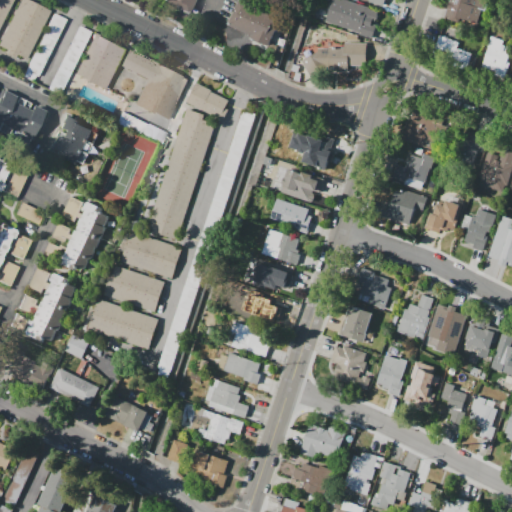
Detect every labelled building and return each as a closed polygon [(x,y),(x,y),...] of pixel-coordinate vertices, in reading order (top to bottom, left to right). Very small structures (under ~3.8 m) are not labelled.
[(0,41),(20,0),(29,0),(43,7),(50,11),(26,59),(17,55),(15,58),(6,53),(8,50),(0,46),(0,41)] [(0,0),(15,0),(0,31),(0,0)] [(193,0),(188,13),(163,1),(163,0),(193,0)] [(230,26),(232,22),(230,22),(240,0),(281,19),(268,46),(250,37),(251,35),(230,26)] [(326,22),(333,0),(347,0),(369,7),(369,9),(378,12),(375,18),(374,18),(372,23),(377,25),(372,39),(359,35),(359,33),(326,22)] [(450,0),(484,0),(477,24),(463,19),(461,23),(444,18),(450,0)] [(53,14),(65,19),(37,77),(35,76),(33,81),(23,76),(53,14)] [(442,34),(444,28),(443,27),(444,22),(463,28),(459,39),(442,34)] [(47,89),(78,26),(91,32),(60,95),(47,89)] [(75,74),(95,33),(119,45),(126,48),(106,89),(75,74)] [(344,43),(347,43),(347,34),(358,35),(358,43),(367,43),(367,66),(348,65),(348,68),(329,67),(329,65),(324,65),(308,74),(309,76),(304,79),(295,62),(300,59),(301,61),(319,51),(319,48),(330,48),(330,47),(344,47),(344,43)] [(441,34),(451,38),(451,40),(459,42),(457,49),(477,55),(474,67),(453,61),(455,54),(436,49),(441,34)] [(511,54),(504,78),(495,75),(496,72),(482,68),(492,37),(504,41),(502,45),(511,47),(511,54)] [(130,50),(158,63),(157,64),(165,68),(187,79),(168,119),(136,104),(149,78),(123,65),(130,50)] [(196,82),(212,90),(211,92),(214,93),(220,96),(231,101),(222,120),(186,102),(196,82)] [(0,124),(0,96),(3,90),(14,96),(0,124)] [(0,124),(14,96),(24,101),(7,135),(0,131),(0,124)] [(17,140),(7,135),(24,101),(34,105),(17,140)] [(34,105),(46,112),(41,123),(43,124),(40,131),(37,130),(32,140),(30,139),(29,146),(17,140),(34,105)] [(187,109),(205,115),(204,119),(216,123),(177,240),(147,230),(187,109)] [(255,114),(167,380),(155,376),(243,109),(255,114)] [(405,140),(407,134),(403,133),(412,109),(447,122),(437,151),(405,140)] [(123,112),(166,133),(160,145),(158,144),(122,127),(117,125),(123,112)] [(59,127),(65,114),(76,119),(77,117),(85,121),(84,123),(93,128),(93,129),(92,131),(98,134),(94,144),(59,127)] [(94,144),(89,154),(54,137),(59,127),(94,144)] [(295,130),(322,138),(323,135),(336,139),(332,151),(334,152),(330,168),(303,160),(306,151),(290,146),(295,130)] [(485,137),(480,151),(477,150),(473,164),(459,160),(469,132),(485,137)] [(89,154),(84,164),(77,160),(76,164),(66,159),(65,162),(57,158),(58,155),(48,150),(54,137),(89,154)] [(511,151),(511,160),(501,192),(480,184),(483,175),(481,174),(488,152),(497,155),(500,147),(511,151)] [(393,177),(397,165),(406,168),(408,160),(410,161),(412,155),(422,158),(424,153),(435,156),(431,168),(429,168),(425,182),(406,176),(405,181),(393,177)] [(16,198),(4,192),(9,182),(3,179),(1,183),(3,185),(0,191),(0,160),(27,173),(16,198)] [(281,192),(284,185),(283,184),(285,178),(286,178),(289,170),(302,174),(302,172),(312,175),(311,179),(316,180),(317,177),(325,180),(321,193),(315,191),(311,202),(281,192)] [(396,187),(427,197),(423,211),(416,209),(410,226),(386,218),(387,217),(379,215),(383,202),(390,204),(396,187)] [(62,216),(71,196),(82,202),(82,204),(74,221),(62,216)] [(277,199),(308,210),(306,216),(311,218),(306,233),(294,229),(295,227),(271,218),(277,199)] [(463,204),(454,230),(448,228),(447,231),(440,229),(438,232),(425,228),(430,213),(429,213),(433,199),(446,203),(447,199),(463,204)] [(20,201),(45,213),(39,226),(14,214),(20,201)] [(88,202),(102,208),(100,213),(110,217),(85,270),(77,266),(75,270),(69,267),(61,263),(63,259),(61,258),(63,254),(65,255),(70,246),(68,245),(71,239),(73,240),(74,237),(73,236),(76,230),(77,230),(80,225),(78,224),(81,218),(82,219),(86,210),(84,209),(87,203),(88,203),(88,202)] [(464,241),(473,215),(476,217),(479,209),(497,215),(494,225),(492,224),(483,252),(472,248),(474,244),(464,241)] [(511,265),(490,258),(503,216),(511,218),(511,265)] [(0,223),(5,226),(16,231),(15,233),(30,241),(22,259),(10,253),(12,249),(7,247),(0,263),(4,265),(6,261),(18,267),(9,286),(0,282),(0,223)] [(71,229),(64,242),(52,237),(58,223),(71,229)] [(270,228),(300,239),(296,249),(299,250),(298,254),(300,255),(297,265),(282,260),(283,257),(269,252),(271,245),(265,243),(270,228)] [(130,231),(184,249),(174,279),(120,261),(124,251),(120,250),(124,240),(127,241),(130,231)] [(49,242),(62,248),(56,260),(44,254),(49,242)] [(294,272),(289,288),(277,284),(275,288),(263,284),(263,283),(253,280),(259,260),(294,272)] [(165,282),(155,312),(104,295),(107,285),(103,283),(105,275),(110,276),(114,265),(165,282)] [(38,267),(51,273),(42,292),(29,286),(38,267)] [(363,267),(375,272),(375,274),(389,279),(387,285),(392,287),(384,310),(367,304),(367,302),(358,299),(363,284),(358,282),(363,267)] [(54,273),(65,278),(66,278),(65,281),(79,288),(54,342),(44,337),(42,341),(28,335),(30,331),(27,329),(29,325),(32,326),(36,317),(35,316),(38,310),(39,311),(41,308),(39,307),(42,301),(44,302),(46,296),(45,296),(48,289),(49,290),(53,282),(50,281),(54,273)] [(280,312),(283,299),(261,294),(260,296),(246,293),(242,310),(269,316),(271,310),(280,312)] [(19,307),(26,294),(38,300),(32,313),(19,307)] [(397,331),(405,309),(408,309),(410,304),(417,306),(421,294),(434,299),(428,317),(430,317),(422,340),(397,331)] [(158,319),(148,349),(88,329),(91,318),(88,317),(91,307),(94,309),(98,299),(158,319)] [(456,354),(438,348),(441,339),(429,335),(439,303),(449,307),(450,304),(459,307),(458,310),(469,313),(456,354)] [(373,313),(363,342),(340,334),(350,305),(373,313)] [(17,313),(29,319),(23,332),(11,326),(17,313)] [(465,347),(476,317),(486,320),(484,328),(487,329),(488,325),(500,329),(495,343),(492,342),(486,359),(477,355),(478,350),(475,349),(474,351),(465,347)] [(234,321),(259,330),(258,335),(261,336),(259,342),(270,345),(265,358),(231,346),(236,332),(230,330),(234,321)] [(74,334),(90,342),(81,359),(65,351),(74,334)] [(13,375),(17,367),(4,360),(12,345),(26,352),(25,355),(37,361),(36,364),(51,372),(42,390),(13,375)] [(344,345),(368,354),(365,361),(368,362),(364,373),(362,372),(360,377),(362,378),(363,376),(371,379),(367,390),(352,385),(352,386),(332,379),(337,363),(331,361),(336,345),(343,348),(344,345)] [(501,349),(506,351),(507,349),(511,350),(511,374),(501,371),(503,364),(496,362),(501,349)] [(229,352),(261,364),(257,373),(260,374),(257,385),(243,380),(244,378),(223,370),(229,352)] [(386,355),(400,360),(400,358),(408,361),(401,381),(404,381),(398,396),(381,390),(383,385),(376,382),(386,355)] [(59,367),(99,387),(89,407),(49,387),(59,367)] [(431,403),(413,397),(412,399),(406,397),(409,386),(411,387),(414,377),(416,377),(419,368),(428,371),(428,373),(439,377),(437,383),(436,382),(435,384),(431,383),(429,387),(431,388),(430,393),(434,394),(431,403)] [(245,418),(209,405),(218,380),(240,388),(237,394),(241,395),(238,402),(249,406),(245,418)] [(446,382),(454,385),(453,389),(467,394),(461,410),(447,405),(448,401),(441,398),(446,382)] [(113,395),(148,412),(138,431),(104,414),(113,395)] [(475,395),(487,399),(485,405),(498,409),(492,426),(496,427),(491,441),(479,436),(482,427),(466,422),(475,395)] [(511,408),(503,438),(511,440),(511,441),(509,450),(511,450),(511,408)] [(244,422),(240,434),(231,431),(228,439),(226,438),(224,445),(206,438),(205,439),(197,436),(199,428),(207,431),(211,419),(203,416),(205,409),(231,419),(232,417),(244,422)] [(300,453),(310,424),(327,430),(329,427),(346,433),(337,459),(315,452),(313,457),(300,453)] [(168,458),(175,439),(188,444),(181,463),(168,458)] [(0,442),(16,450),(5,472),(0,469),(0,486),(6,489),(0,500),(0,442)] [(39,453),(13,510),(1,504),(27,448),(39,453)] [(198,450),(229,461),(224,474),(228,476),(223,488),(193,477),(197,468),(192,466),(198,450)] [(380,456),(371,483),(372,484),(368,495),(343,486),(354,454),(361,456),(362,452),(365,454),(366,451),(380,456)] [(39,503),(58,461),(80,471),(61,511),(40,511),(43,505),(39,503)] [(411,473),(405,492),(407,493),(404,501),(397,498),(392,511),(375,506),(377,498),(374,496),(376,492),(379,493),(383,483),(385,483),(386,479),(379,476),(384,461),(401,467),(401,469),(411,473)] [(332,470),(323,496),(289,485),(295,468),(297,469),(298,467),(301,468),(303,463),(319,468),(320,465),(332,470)] [(409,503),(413,491),(421,494),(426,482),(436,485),(432,498),(440,500),(436,511),(427,508),(426,511),(413,511),(415,505),(409,503)] [(87,511),(98,490),(121,500),(115,511),(87,511)] [(317,511),(318,511),(296,506),(298,501),(284,498),(280,511),(317,511)] [(475,505),(472,511),(438,511),(442,500),(455,504),(457,499),(460,500),(460,498),(464,500),(464,501),(475,505)]
